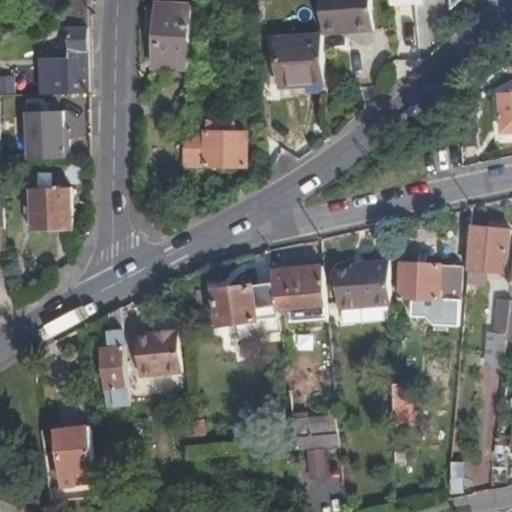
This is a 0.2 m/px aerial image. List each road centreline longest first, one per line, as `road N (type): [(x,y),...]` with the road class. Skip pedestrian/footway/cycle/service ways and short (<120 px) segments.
road 1 (tertiary): [(511,7),(371,135),(239,218)]
road 2 (residential): [(118,0),(115,285)]
road 3 (residential): [(511,178),(291,222),(239,218)]
road 4 (tertiary): [(239,218),(115,285)]
road 5 (tertiary): [(115,285),(0,344)]
